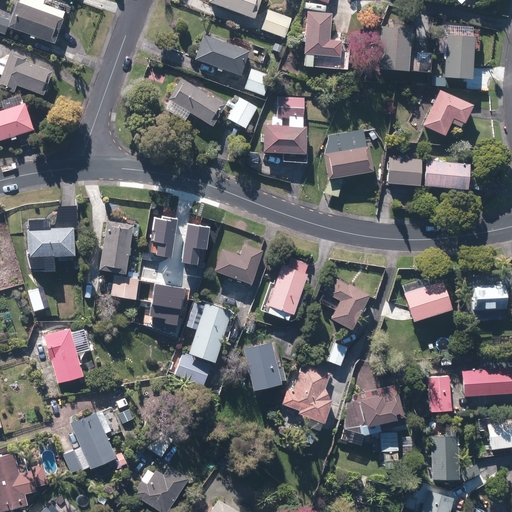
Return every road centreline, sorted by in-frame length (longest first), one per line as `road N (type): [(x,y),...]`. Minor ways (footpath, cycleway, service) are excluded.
road 1 (residential): [(511,225),(429,240),(369,237),(156,172),(83,167)]
road 2 (residential): [(139,0),(83,167)]
